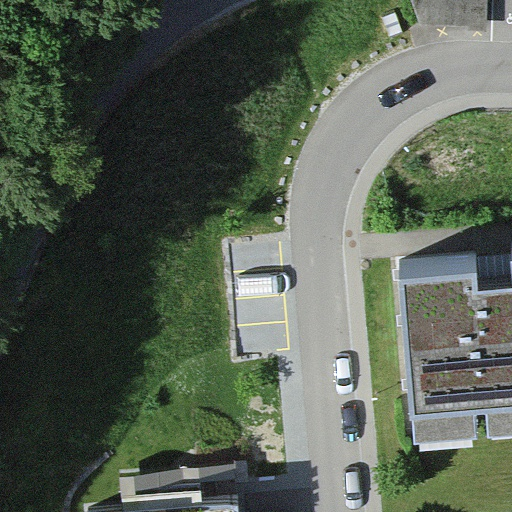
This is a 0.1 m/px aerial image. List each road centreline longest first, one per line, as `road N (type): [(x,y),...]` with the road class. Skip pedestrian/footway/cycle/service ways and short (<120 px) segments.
road 1 (residential): [(511,78),(469,78),(381,111),(334,177),(312,249),(335,511)]
road 2 (residential): [(188,0),(138,35),(73,106),(0,278)]
